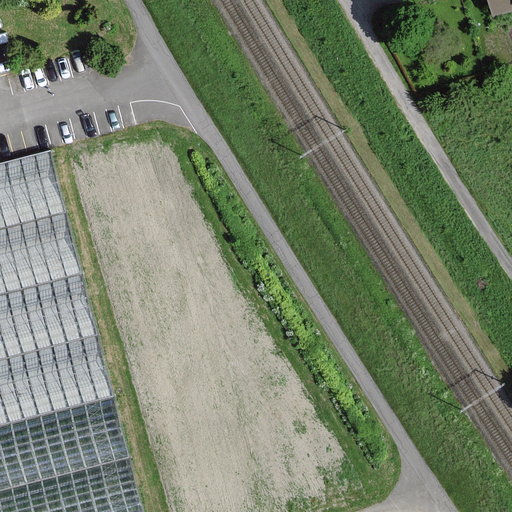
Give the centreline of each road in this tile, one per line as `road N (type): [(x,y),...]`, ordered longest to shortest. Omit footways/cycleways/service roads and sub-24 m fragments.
road 1 (unclassified): [(447,511),(133,0)]
road 2 (unclassified): [(511,266),(348,0)]
